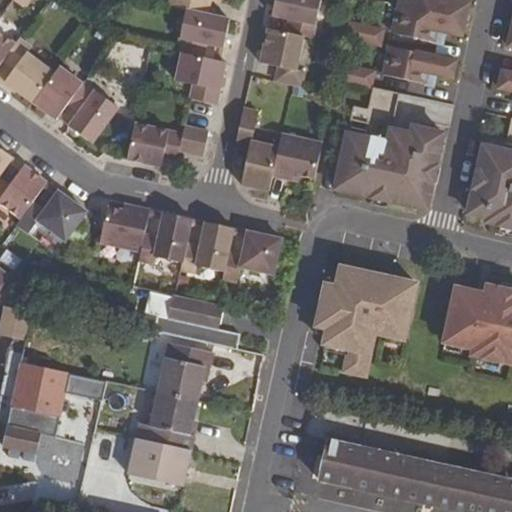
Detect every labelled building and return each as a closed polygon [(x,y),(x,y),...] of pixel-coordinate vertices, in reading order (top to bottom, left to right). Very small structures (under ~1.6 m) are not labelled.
[(31,0),(13,0),(25,8),(31,0)] [(216,2),(216,0),(170,0),(169,6),(186,10),(196,12),(198,0),(206,0),(211,1),(216,2)] [(208,15),(211,1),(206,0),(198,0),(196,12),(208,15)] [(313,39),(322,0),(275,0),(273,15),(291,19),(288,33),(305,37),(313,39)] [(400,0),(399,6),(466,21),(469,4),(453,1),(450,0),(400,0)] [(466,21),(399,6),(393,34),(434,42),(437,31),(446,33),(462,36),(466,21)] [(224,48),(230,19),(208,15),(196,12),(186,10),(177,52),(181,53),(203,58),(206,44),(224,48)] [(346,38),(380,46),(383,31),(349,24),(346,38)] [(305,73),(297,71),(305,37),(269,29),(262,63),(280,67),(277,81),(293,85),(302,87),(305,73)] [(446,33),(437,31),(434,42),(444,44),(446,33)] [(0,65),(4,60),(15,45),(0,33),(0,65)] [(34,103),(55,73),(29,54),(32,49),(20,39),(15,45),(4,60),(15,68),(5,82),(34,103)] [(138,93),(145,45),(112,40),(105,88),(138,93)] [(454,78),(457,61),(390,47),(384,76),(425,84),(428,72),(437,74),(454,78)] [(221,84),(226,63),(203,58),(181,53),(175,81),(194,85),(191,99),(217,105),(221,84)] [(372,88),(372,87),(375,74),(340,66),(337,80),(372,88)] [(69,104),(82,85),(59,69),(55,73),(34,103),(45,111),(57,120),(69,104)] [(435,86),(437,74),(428,72),(425,84),(435,86)] [(511,73),(503,72),(499,88),(511,90),(511,73)] [(93,143),(119,107),(84,82),(82,85),(69,104),(80,112),(69,127),(93,143)] [(335,188),(427,209),(444,134),(414,127),(412,134),(391,130),(399,93),(372,87),(372,88),(368,108),(353,105),(335,188)] [(255,129),(261,103),(246,99),(240,126),(254,129),(255,129)] [(511,118),(511,119),(509,131),(507,142),(486,137),(469,214),(488,218),(487,223),(511,228),(511,118)] [(179,153),(183,135),(135,124),(127,160),(162,167),(164,158),(178,160),(179,153)] [(251,141),(253,133),(254,133),(255,129),(254,129),(240,126),(237,139),(251,141)] [(203,157),(208,132),(185,127),(183,134),(183,135),(179,153),(203,157)] [(274,170),(281,139),(254,133),(253,133),(251,141),(242,185),(255,188),(269,191),(273,176),(274,170)] [(315,179),(323,142),(282,133),(281,139),(274,170),(273,176),(299,181),(300,176),(315,179)] [(0,199),(10,186),(0,179),(0,175),(13,158),(0,148),(0,199)] [(33,203),(48,183),(36,175),(24,166),(10,186),(0,199),(0,202),(21,219),(33,203)] [(61,248),(87,212),(59,192),(44,211),(33,203),(21,219),(17,224),(28,233),(33,227),(61,248)] [(145,235),(150,210),(124,205),(123,211),(108,207),(99,245),(141,254),(145,235)] [(187,244),(192,219),(164,213),(158,238),(145,235),(141,254),(139,260),(153,263),(156,248),(184,255),(187,244)] [(228,253),(234,229),(206,222),(200,247),(187,244),(181,269),(195,272),(198,258),(226,264),(228,253)] [(275,274),(282,239),(277,238),(248,232),(243,256),(228,253),(226,264),(223,279),(237,282),(240,267),(275,274)] [(404,340),(417,284),(342,268),(337,288),(326,285),(321,307),(328,309),(326,317),(319,316),(317,327),(328,329),(324,350),(349,356),(345,372),(366,377),(376,333),(404,340)] [(0,290),(9,279),(10,277),(0,269),(0,290)] [(511,290),(488,286),(486,294),(485,301),(476,299),(477,293),(456,288),(445,343),(474,349),(473,355),(511,363),(511,290)] [(173,297),(168,319),(178,321),(219,330),(224,309),(173,297)] [(326,317),(328,309),(321,307),(320,312),(319,316),(326,317)] [(28,326),(31,314),(5,309),(3,321),(28,326)] [(0,334),(25,340),(28,326),(3,321),(0,332),(0,334)] [(219,330),(178,321),(174,337),(245,353),(249,336),(219,330)] [(170,343),(159,394),(197,402),(203,376),(207,377),(213,353),(170,343)] [(20,364),(11,408),(60,418),(69,374),(20,364)] [(159,394),(152,426),(140,423),(128,475),(183,487),(196,428),(192,427),(197,402),(159,394)] [(7,427),(3,446),(37,454),(41,435),(7,427)] [(511,511),(511,481),(327,441),(318,480),(464,511),(511,511)]
